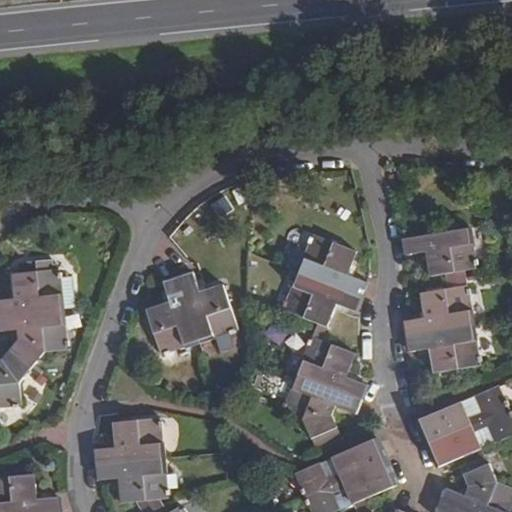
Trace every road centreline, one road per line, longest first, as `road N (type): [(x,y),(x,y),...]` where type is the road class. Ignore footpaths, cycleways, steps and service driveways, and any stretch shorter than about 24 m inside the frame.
road 1 (residential): [(423,486),(388,389),(393,259),(364,145)]
road 2 (trunk): [(0,33),(348,0)]
road 3 (residential): [(157,218),(79,427),(82,511)]
road 4 (residential): [(364,145),(248,157),(198,179),(157,218)]
road 5 (residential): [(0,232),(21,210),(63,196),(157,218)]
road 6 (residential): [(511,158),(364,145)]
